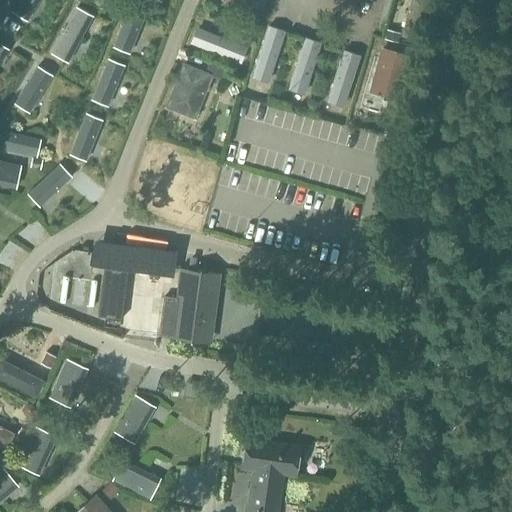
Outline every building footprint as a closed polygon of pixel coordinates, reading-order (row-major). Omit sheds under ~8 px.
[(18,0),(11,12),(26,21),(39,0),(18,0)] [(240,0),(261,9),(264,0),(240,0)] [(408,0),(399,34),(415,39),(425,0),(408,0)] [(128,8),(111,48),(128,55),(145,15),(128,8)] [(76,9),(52,54),(68,63),(92,17),(76,9)] [(268,27),(251,78),(267,84),(284,32),(268,27)] [(197,29),(191,45),(239,64),(245,48),(197,29)] [(304,39),(287,90),(303,96),(320,44),(304,39)] [(381,47),(368,92),(397,100),(410,56),(381,47)] [(343,51),(326,103),(342,108),(359,56),(343,51)] [(106,60),(89,100),(106,107),(123,67),(106,60)] [(225,66),(209,60),(204,73),(211,76),(211,77),(220,81),(225,66)] [(180,64),(163,105),(193,118),(210,76),(180,64)] [(37,68),(14,106),(28,114),(51,77),(37,68)] [(85,116),(69,156),(86,163),(102,122),(85,116)] [(0,131),(0,148),(35,156),(39,140),(0,131)] [(58,165),(27,195),(38,207),(70,177),(58,165)] [(0,168),(0,186),(15,189),(19,173),(0,168)] [(220,271),(180,266),(176,296),(164,294),(160,332),(211,339),(220,271)] [(0,360),(0,377),(36,396),(43,383),(0,360)] [(71,361),(53,399),(69,406),(87,368),(71,361)] [(139,398),(119,433),(135,442),(155,407),(139,398)] [(0,426),(0,443),(7,447),(14,434),(0,426)] [(40,429),(22,467),(38,474),(56,436),(40,429)] [(241,467),(252,469),(282,473),(295,474),(299,444),(260,439),(260,437),(246,435),(241,467)] [(123,460),(115,476),(152,494),(160,478),(123,460)] [(276,511),(282,473),(252,469),(247,503),(245,503),(244,511),(276,511)] [(6,473),(0,477),(0,499),(17,486),(6,473)] [(108,511),(91,494),(72,511),(108,511)] [(455,499),(451,511),(450,511),(458,511),(462,501),(455,499)]
